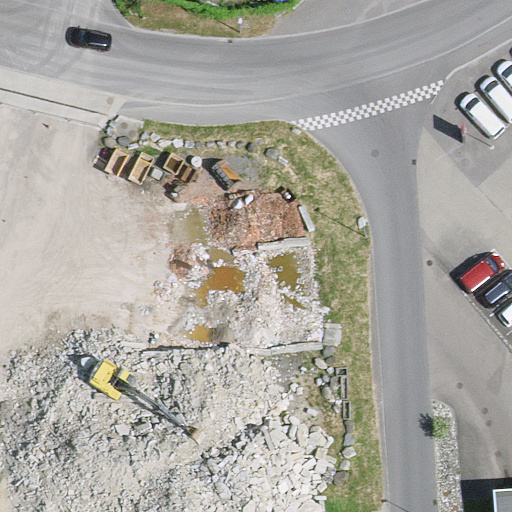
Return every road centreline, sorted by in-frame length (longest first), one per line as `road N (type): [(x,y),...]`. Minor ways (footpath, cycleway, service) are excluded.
road 1 (unclassified): [(415,511),(396,231),(362,51)]
road 2 (unclassified): [(0,31),(120,63),(207,73),(269,71),(362,51)]
road 3 (unclassified): [(362,51),(491,0)]
road 4 (unknown): [(387,176),(502,226),(511,220)]
